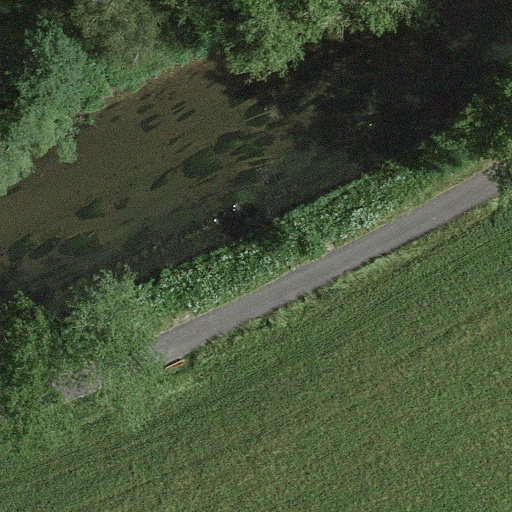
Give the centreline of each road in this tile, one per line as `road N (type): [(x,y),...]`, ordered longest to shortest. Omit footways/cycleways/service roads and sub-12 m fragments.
road 1 (track): [(511,167),(114,370),(0,406)]
road 2 (track): [(237,0),(0,95)]
